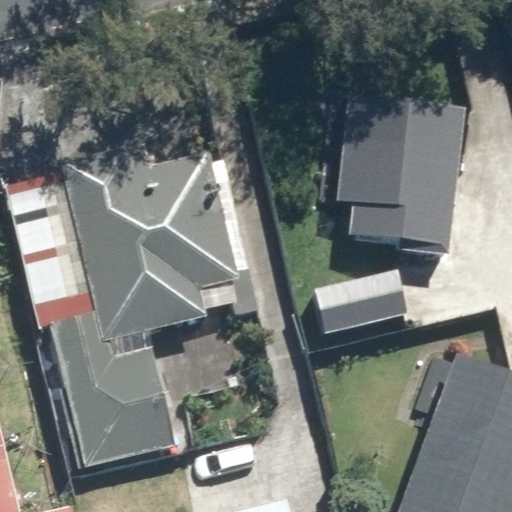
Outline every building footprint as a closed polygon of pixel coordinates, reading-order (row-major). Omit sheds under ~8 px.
[(351,206),(348,240),(450,248),(460,113),(341,104),(333,204),(351,206)] [(198,300),(239,290),(209,156),(4,203),(35,335),(51,331),(84,473),(174,452),(147,335),(203,323),(198,300)] [(399,271),(313,291),(324,339),(410,319),(399,271)] [(431,418),(396,511),(511,511),(511,378),(457,358),(454,368),(432,360),(413,412),(431,418)] [(0,511),(17,511),(0,433),(0,511)]
